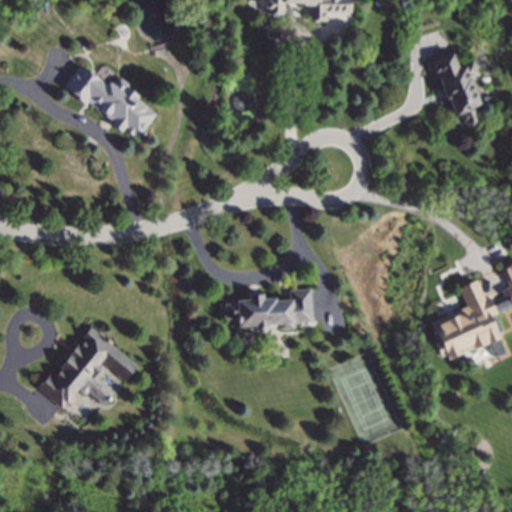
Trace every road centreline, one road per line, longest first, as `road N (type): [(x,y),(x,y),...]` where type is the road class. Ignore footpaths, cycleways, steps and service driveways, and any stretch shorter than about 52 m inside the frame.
road 1 (residential): [(234,205),(356,194),(365,170),(349,149),(316,143),(234,205)]
road 2 (residential): [(0,230),(98,239),(234,205)]
